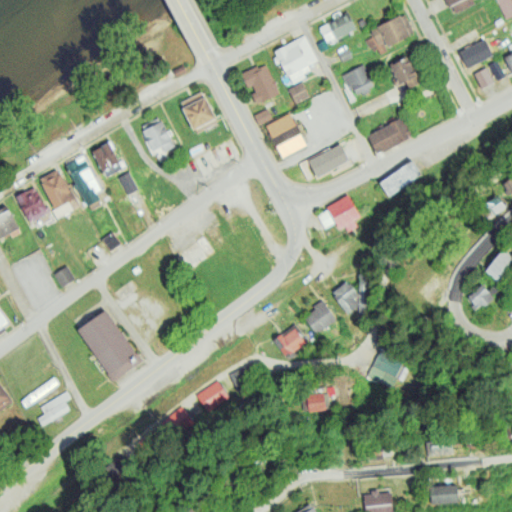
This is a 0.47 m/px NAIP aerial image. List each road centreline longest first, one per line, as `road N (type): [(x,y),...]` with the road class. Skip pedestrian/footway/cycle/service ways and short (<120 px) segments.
road 1 (residential): [(58,511),(75,489),(238,366),(338,361),(365,344),(394,262),(422,227),(511,169)]
road 2 (residential): [(258,511),(311,476),(511,455),(506,338),(460,321),(456,310),(455,283),(477,250)]
road 3 (residential): [(306,199),(274,278),(0,489)]
road 4 (residential): [(341,0),(179,79),(0,194)]
road 5 (residential): [(0,349),(260,160)]
road 6 (residential): [(511,97),(306,199)]
road 7 (residential): [(91,420),(0,257)]
road 8 (residential): [(306,199),(276,190),(212,63)]
road 9 (residential): [(297,21),(374,169)]
road 10 (residential): [(471,119),(411,0)]
